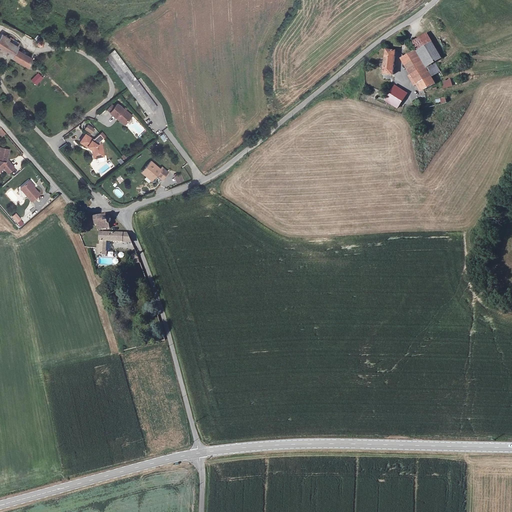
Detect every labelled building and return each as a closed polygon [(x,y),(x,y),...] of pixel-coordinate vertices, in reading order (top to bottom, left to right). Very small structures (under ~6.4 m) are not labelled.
[(406,43),(421,66),(427,63),(434,58),(419,35),(406,43)] [(0,40),(0,56),(23,68),(27,60),(11,52),(15,46),(4,42),(4,43),(0,40)] [(36,40),(31,41),(33,50),(39,48),(41,46),(41,42),(39,40),(36,40)] [(154,111),(111,52),(102,59),(145,117),(154,111)] [(386,77),(388,54),(379,53),(377,76),(386,77)] [(429,87),(418,69),(408,53),(393,62),(410,90),(413,88),(417,94),(429,87)] [(418,69),(429,87),(435,83),(439,81),(427,63),(421,66),(418,69)] [(31,80),(37,85),(44,78),(38,73),(31,80)] [(450,79),(442,81),(444,88),(453,85),(450,79)] [(374,98),(378,102),(389,89),(384,85),(374,98)] [(400,98),(389,89),(378,102),(390,110),(400,98)] [(18,97),(17,95),(16,95),(14,94),(12,94),(10,96),(10,98),(10,100),(11,101),(13,102),(15,102),(17,102),(18,100),(18,98),(18,97)] [(127,118),(114,107),(107,115),(113,120),(115,118),(122,125),(127,118)] [(94,129),(87,124),(84,129),(91,134),(94,129)] [(86,139),(79,135),(74,143),(82,148),(82,147),(87,150),(86,151),(87,156),(91,155),(92,157),(98,156),(95,145),(91,145),(85,141),(86,139)] [(0,174),(2,177),(9,171),(4,166),(3,166),(1,165),(2,153),(0,152),(0,174)] [(146,163),(136,173),(141,178),(143,175),(148,179),(151,177),(156,182),(162,175),(157,170),(155,172),(146,163)] [(182,174),(175,175),(177,183),(184,182),(182,174)] [(27,203),(35,197),(23,184),(15,190),(27,203)] [(118,188),(113,193),(119,199),(124,194),(118,188)] [(18,213),(12,216),(19,227),(24,224),(18,213)] [(108,214),(94,216),(96,225),(98,225),(99,231),(111,229),(110,224),(112,223),(112,217),(108,214)] [(98,244),(97,250),(105,250),(106,244),(126,244),(126,238),(124,238),(124,235),(101,235),(100,244),(98,244)]
